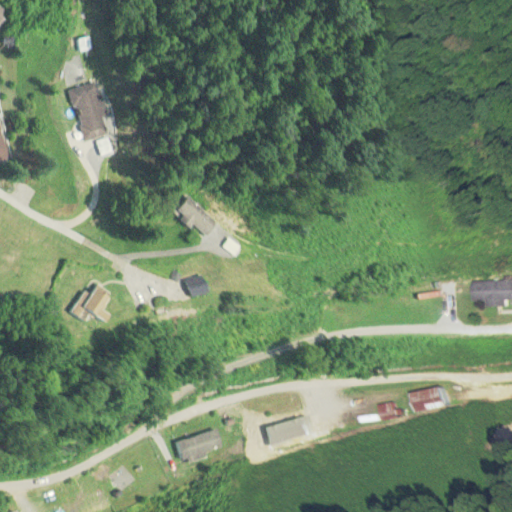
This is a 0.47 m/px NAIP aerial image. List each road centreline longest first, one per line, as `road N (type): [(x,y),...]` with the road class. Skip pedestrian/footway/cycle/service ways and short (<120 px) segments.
road 1 (residential): [(511,363),(382,402),(194,413),(87,445),(0,451)]
road 2 (residential): [(0,188),(157,290)]
